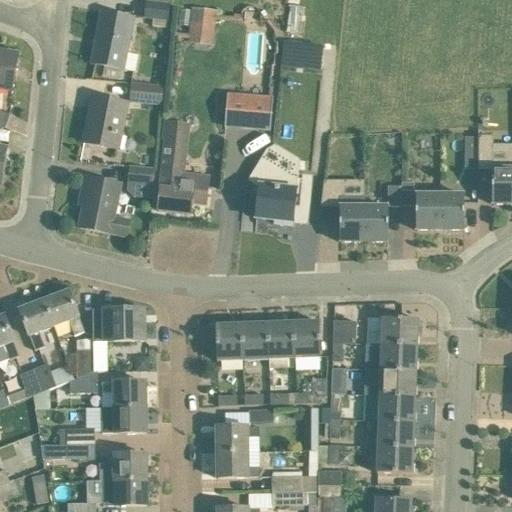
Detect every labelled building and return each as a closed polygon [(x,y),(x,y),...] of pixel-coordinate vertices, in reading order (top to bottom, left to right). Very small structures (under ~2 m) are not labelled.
[(144,19),(153,20),(152,27),(167,30),(170,6),(146,2),(144,19)] [(216,29),(218,12),(193,9),(191,26),(216,29)] [(122,70),(124,70),(135,72),(138,57),(127,55),(134,18),(102,12),(92,64),(104,66),(102,76),(121,79),(122,70)] [(284,41),(282,66),(323,70),(325,45),(284,41)] [(0,88),(12,91),(18,54),(0,50),(0,88)] [(163,88),(133,85),(130,104),(161,108),(163,88)] [(226,128),(270,131),(273,100),(228,96),(226,128)] [(131,105),(113,101),(93,97),(84,143),(116,150),(119,136),(125,137),(131,105)] [(0,111),(0,126),(4,128),(6,129),(10,116),(0,111)] [(163,142),(166,142),(158,211),(191,215),(193,203),(207,204),(210,177),(185,174),(190,125),(165,123),(163,142)] [(478,137),(478,169),(492,169),(492,160),(492,155),(492,137),(478,137)] [(0,186),(0,187),(2,187),(8,147),(6,147),(0,146),(0,186)] [(492,169),(492,205),(511,205),(511,146),(507,146),(507,160),(492,160),(492,169)] [(261,188),(261,221),(281,221),(281,224),(298,225),(298,197),(312,197),(312,173),(290,173),(261,159),(250,182),(261,188)] [(155,171),(131,168),(129,184),(154,186),(155,171)] [(123,186),(105,182),(85,178),(82,197),(86,197),(79,229),(126,238),(130,223),(116,219),(123,186)] [(336,208),(336,181),(325,181),(322,207),(336,208)] [(402,192),(414,192),(414,184),(402,184),(402,192)] [(388,187),(388,208),(402,208),(402,187),(388,187)] [(416,196),(416,232),(440,232),(440,196),(416,196)] [(440,196),(440,232),(464,232),(464,196),(440,196)] [(340,199),(340,244),(364,244),(364,208),(364,199),(340,199)] [(364,208),(364,244),(388,244),(388,208),(364,208)] [(44,301),(54,327),(69,322),(75,337),(84,333),(79,318),(69,292),(44,301)] [(40,333),(54,327),(44,301),(19,310),(29,337),(29,336),(35,352),(46,348),(40,333)] [(93,331),(94,343),(145,342),(144,310),(116,311),(116,312),(106,313),(106,311),(93,311),(93,331)] [(0,317),(0,362),(9,359),(10,361),(19,358),(13,343),(14,342),(4,316),(0,317)] [(419,320),(409,320),(383,319),(382,345),(418,347),(419,320)] [(356,323),(334,322),(333,344),(344,344),(355,344),(356,323)] [(293,324),(294,334),(295,359),(321,358),(320,323),(293,324)] [(268,324),(242,325),(244,361),(269,360),(268,324)] [(293,324),(268,324),(269,360),(269,369),(295,368),(295,359),(294,334),(293,324)] [(244,361),(242,325),(216,326),(217,362),(244,361)] [(343,363),(344,344),(333,344),(333,363),(343,363)] [(382,347),(366,346),(366,358),(365,370),(417,372),(418,347),(382,345),(382,347)] [(94,373),(94,351),(76,352),(77,380),(94,373)] [(149,371),(149,358),(136,358),(136,371),(149,371)] [(34,371),(42,392),(50,389),(73,380),(68,366),(51,373),(48,366),(34,371)] [(364,396),(416,398),(417,372),(365,370),(364,396)] [(42,392),(34,371),(20,376),(27,392),(8,400),(10,407),(34,398),(33,396),(42,392)] [(94,373),(77,380),(77,381),(74,382),(70,383),(70,394),(98,394),(98,373),(94,373)] [(296,406),(326,405),(326,381),(314,381),(314,395),(296,396),(296,406)] [(112,394),(112,409),(146,408),(145,382),(114,383),(114,384),(102,384),(102,394),(112,394)] [(332,382),(331,395),(346,395),(346,383),(332,382)] [(241,397),(241,408),(264,407),(263,396),(241,397)] [(270,406),(289,406),(289,396),(270,396),(270,406)] [(322,421),(331,421),(331,414),(341,414),(342,396),(332,396),(331,411),(322,411),(322,421)] [(368,422),(379,422),(415,423),(416,398),(364,396),(364,397),(369,397),(368,422)] [(218,409),(241,408),(241,397),(218,398),(218,409)] [(103,409),(103,424),(103,434),(115,433),(115,435),(146,434),(146,408),(112,409),(103,409)] [(305,418),(318,418),(318,410),(305,410),(305,418)] [(259,424),(272,423),(272,412),(249,412),(249,424),(259,424)] [(341,421),(331,421),(330,440),(340,441),(341,421)] [(368,447),(414,449),(415,423),(379,422),(378,438),(368,437),(368,447)] [(217,428),(217,454),(257,453),(257,438),(259,438),(259,429),(250,429),(250,427),(217,428)] [(95,445),(95,432),(59,432),(60,445),(68,445),(95,445)] [(305,453),(309,453),(318,453),(319,448),(318,435),(305,435),(305,448),(305,453)] [(23,459),(39,450),(33,438),(16,446),(23,459)] [(95,445),(68,445),(68,462),(95,461),(95,445)] [(413,475),(414,449),(368,447),(368,449),(378,449),(377,474),(413,475)] [(340,448),(330,448),(330,466),(340,466),(340,448)] [(218,480),(228,479),(248,479),(248,478),(260,478),(260,468),(258,468),(257,453),(217,454),(218,480)] [(115,466),(115,481),(147,481),(146,455),(115,455),(115,457),(103,457),(103,467),(115,466)] [(6,471),(10,482),(10,483),(14,481),(21,479),(15,472),(12,469),(6,471)] [(0,473),(0,485),(10,482),(6,471),(0,473)] [(341,473),(318,473),(318,478),(319,486),(341,486),(341,473)] [(319,486),(318,478),(271,478),(272,494),(318,494),(319,486)] [(10,483),(10,482),(0,485),(0,504),(20,497),(14,481),(10,483)] [(116,506),(116,507),(147,507),(147,481),(115,481),(115,484),(104,484),(104,506),(116,506)] [(319,486),(318,494),(318,506),(318,511),(334,511),(334,499),(341,499),(341,486),(319,486)] [(307,508),(307,506),(318,506),(318,494),(272,494),(272,508),(307,508)] [(361,511),(411,511),(412,501),(376,500),(376,511),(362,511),(361,511)]
